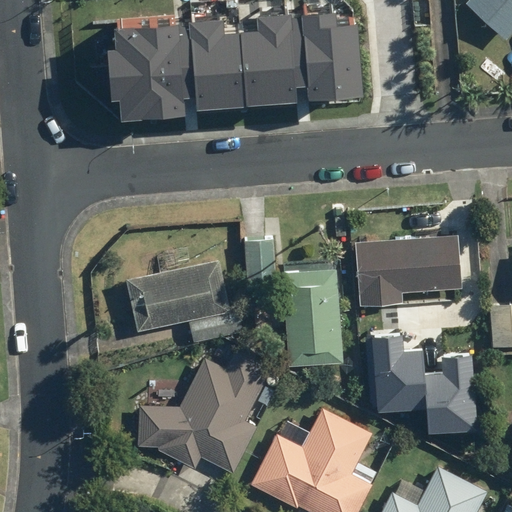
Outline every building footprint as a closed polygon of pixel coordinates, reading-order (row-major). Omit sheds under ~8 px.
[(413,0),(356,0),(367,25),(415,5),(413,0)] [(511,0),(467,0),(465,2),(503,39),(511,29),(511,0)] [(334,11),(281,14),(286,85),(339,81),(334,11)] [(281,14),(221,19),(226,89),(286,85),(281,14)] [(221,19),(168,22),(173,93),(226,89),(221,19)] [(91,28),(97,99),(173,93),(168,22),(91,28)] [(406,76),(401,33),(375,37),(381,79),(406,76)] [(280,276),(280,278),(284,364),(341,360),(336,262),(275,266),(273,235),(243,237),(246,278),(280,276)] [(406,295),(468,291),(464,238),(360,245),(365,309),(407,306),(406,295)] [(216,256),(123,275),(134,328),(188,317),(192,338),(242,328),(238,306),(227,308),(216,256)] [(511,347),(511,300),(485,302),(489,349),(511,347)] [(376,336),(382,411),(428,407),(425,379),(422,350),(405,351),(404,333),(376,336)] [(428,407),(431,433),(481,428),(473,356),(442,360),(443,377),(425,379),(428,407)] [(160,391),(159,403),(137,402),(135,442),(160,444),(158,447),(194,465),(200,455),(235,471),(276,383),(224,359),(220,367),(203,359),(186,393),(160,391)] [(313,511),(355,511),(373,482),(382,467),(365,457),(357,472),(351,469),(373,430),(323,402),(299,443),(275,429),(246,478),(295,506),(297,502),(313,511)] [(474,511),(487,490),(436,462),(423,486),(399,473),(378,511),(474,511)]
